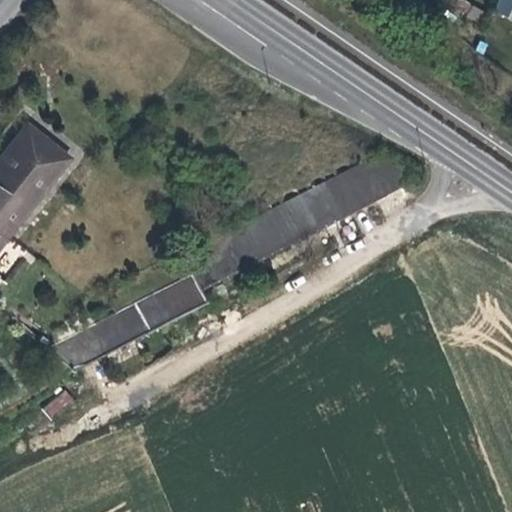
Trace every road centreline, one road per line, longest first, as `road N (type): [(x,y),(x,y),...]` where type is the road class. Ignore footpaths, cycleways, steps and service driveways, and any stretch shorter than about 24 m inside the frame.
road 1 (unclassified): [(123,398),(492,173)]
road 2 (tertiary): [(184,0),(320,85),(441,138)]
road 3 (tertiary): [(238,0),(441,138)]
